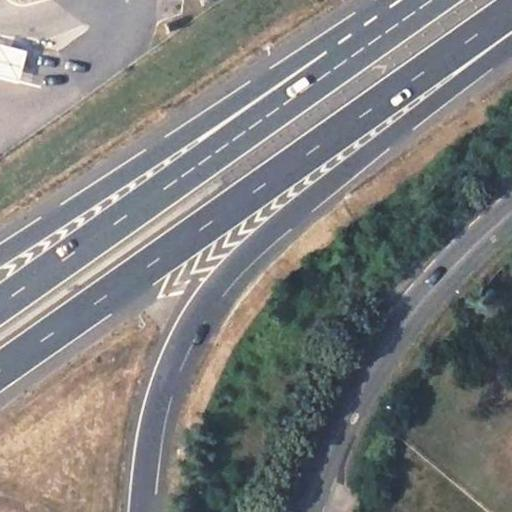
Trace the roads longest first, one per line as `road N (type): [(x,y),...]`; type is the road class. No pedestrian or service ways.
road 1 (motorway): [(0,373),(511,9)]
road 2 (motorway): [(140,511),(150,429),(167,374),(218,285),(275,228),(511,47)]
road 3 (motorway): [(358,50),(0,302)]
road 4 (motorway): [(358,50),(299,59),(0,256)]
road 5 (secondary): [(309,511),(328,455),(411,310),(511,206)]
